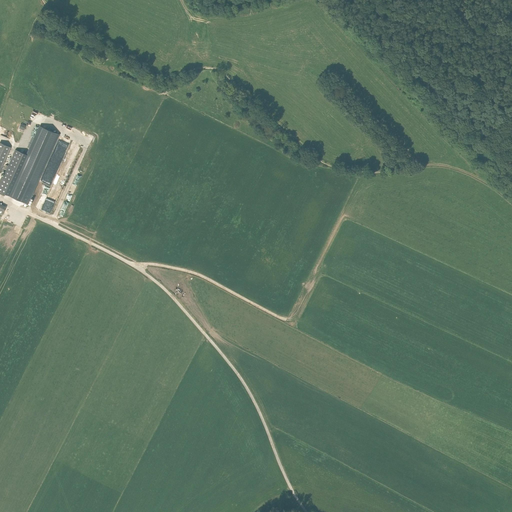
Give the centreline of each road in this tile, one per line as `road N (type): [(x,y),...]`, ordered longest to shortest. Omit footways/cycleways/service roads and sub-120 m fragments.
road 1 (track): [(511,201),(440,164),(377,172),(326,164),(220,70),(155,76),(49,10)]
road 2 (track): [(43,220),(135,265),(197,274),(286,319),(320,270)]
road 3 (track): [(135,265),(240,378),(305,511)]
